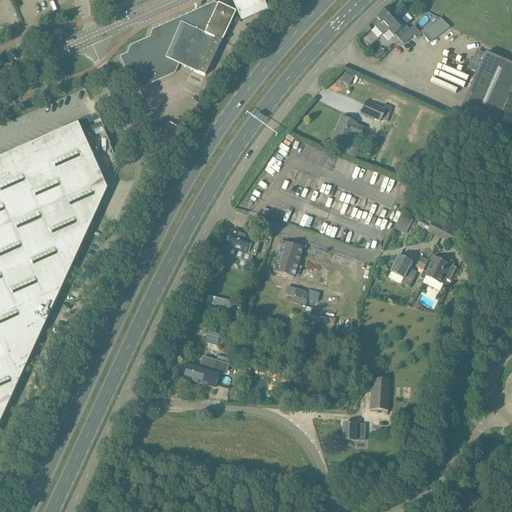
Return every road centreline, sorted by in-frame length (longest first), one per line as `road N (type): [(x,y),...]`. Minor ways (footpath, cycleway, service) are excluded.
road 1 (primary): [(52,511),(133,335),(219,175),(361,0)]
road 2 (primary): [(327,0),(252,81),(199,161),(149,247),(28,511)]
road 3 (unclassified): [(123,395),(244,165),(384,0)]
road 4 (unclassified): [(0,483),(141,168),(100,63)]
road 5 (unclassified): [(334,511),(309,446),(283,421),(259,411),(123,395)]
road 6 (unclassified): [(397,511),(422,496),(497,408)]
road 7 (unclassified): [(70,511),(123,395)]
